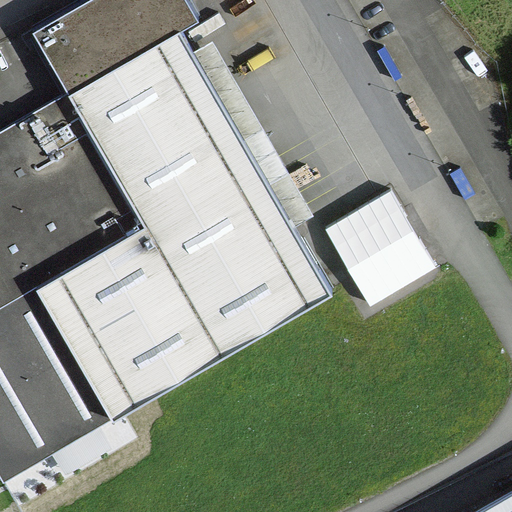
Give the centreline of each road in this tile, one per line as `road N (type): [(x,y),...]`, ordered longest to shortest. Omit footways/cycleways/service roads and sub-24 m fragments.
road 1 (residential): [(511,320),(312,0)]
road 2 (residential): [(355,511),(511,429)]
